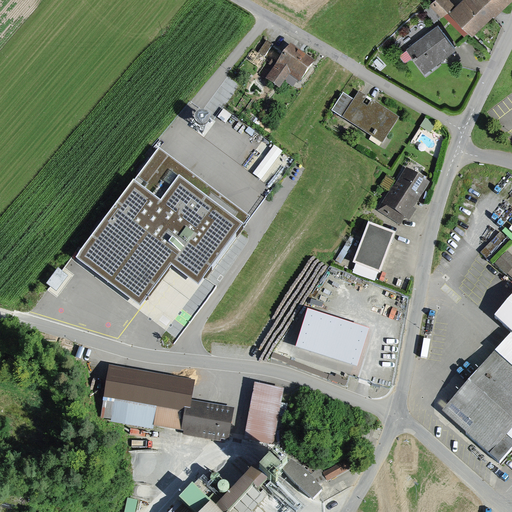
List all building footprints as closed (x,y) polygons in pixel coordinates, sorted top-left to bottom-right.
[(464,0),(456,8),(447,0),(436,0),(430,6),(440,15),(447,8),(471,33),(504,0),(464,0)] [(451,51),(435,30),(408,49),(424,70),(451,51)] [(309,65),(290,51),(268,80),(279,88),(289,74),(298,80),(309,65)] [(404,118),(349,84),(331,113),(386,147),(404,118)] [(277,166),(284,153),(276,149),(269,161),(277,166)] [(402,223),(425,185),(405,174),(383,211),(402,223)] [(134,188),(80,261),(141,306),(172,264),(199,284),(240,229),(179,183),(161,208),(134,188)] [(394,238),(369,228),(354,266),(379,276),(394,238)] [(511,280),(511,256),(500,265),(511,280)] [(60,298),(70,282),(59,276),(50,292),(60,298)] [(511,300),(496,319),(511,332),(511,337),(446,413),(499,459),(511,444),(511,300)] [(366,334),(308,315),(297,349),(356,368),(366,334)] [(120,367),(110,418),(228,440),(233,411),(198,405),(202,382),(120,367)] [(274,445),(284,387),(255,382),(246,431),(260,442),(274,445)] [(268,481),(275,474),(277,476),(282,471),(270,460),(259,472),(268,481)] [(304,470),(291,461),(283,471),(291,481),(313,501),(322,491),(313,479),(304,470)] [(345,461),(323,473),(328,482),(350,470),(345,461)] [(229,511),(254,487),(258,491),(268,481),(259,472),(254,467),(215,508),(212,505),(205,511),(229,511)] [(180,502),(171,511),(205,511),(212,505),(193,487),(179,501),(180,502)] [(127,511),(138,511),(139,502),(128,501),(127,511)]
